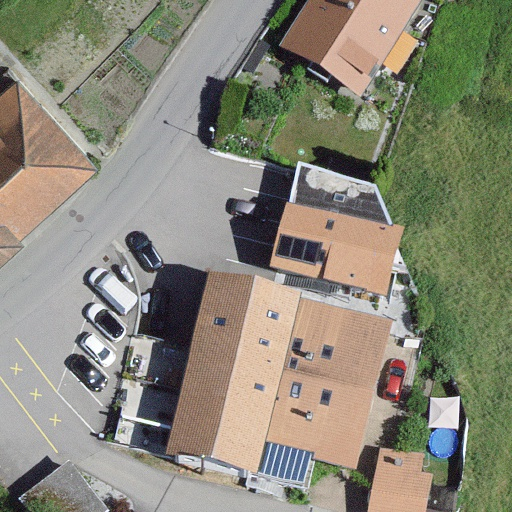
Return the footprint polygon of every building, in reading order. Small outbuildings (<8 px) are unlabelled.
[(323,0),(283,60),(364,114),(439,0),(323,0)] [(104,172),(25,82),(0,103),(0,277),(36,245),(29,237),(104,172)] [(415,252),(397,247),(382,209),(305,187),(278,282),(397,315),(415,252)] [(363,492),(401,345),(218,299),(173,475),(266,498),(273,469),(363,492)] [(442,511),(450,476),(391,464),(381,511),(442,511)] [(96,511),(71,476),(21,511),(22,511),(96,511)]
